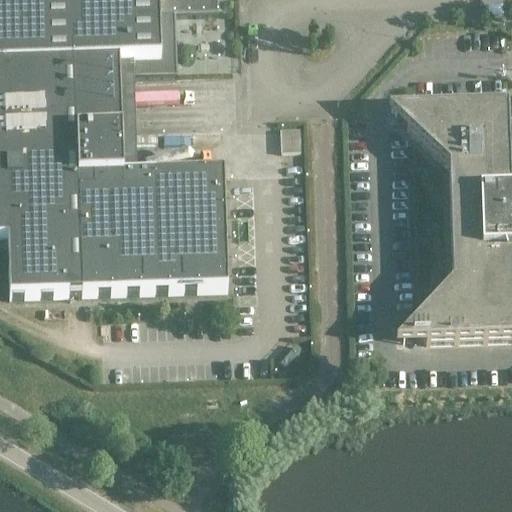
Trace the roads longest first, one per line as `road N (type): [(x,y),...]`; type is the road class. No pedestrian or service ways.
road 1 (unclassified): [(396,17),(260,18),(263,110),(326,106)]
road 2 (tertiary): [(108,511),(0,447)]
